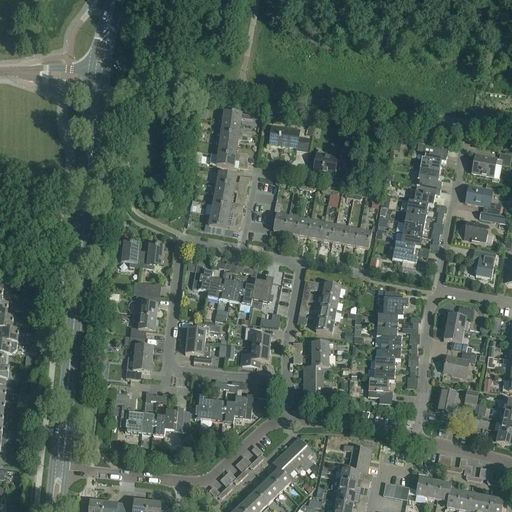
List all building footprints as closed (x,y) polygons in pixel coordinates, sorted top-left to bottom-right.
[(222,124),(240,127),(241,120),(251,122),(253,120),(253,118),(241,116),(223,113),(222,124)] [(220,135),(250,139),(251,136),(249,134),(239,133),(240,127),(222,124),(220,135)] [(272,129),(269,146),(296,150),(296,152),(306,154),(308,141),(298,140),(299,133),(272,129)] [(250,139),(220,135),(219,145),(237,148),(238,142),(248,143),(250,142),(250,139)] [(236,154),(237,148),(219,145),(217,156),(247,161),(248,158),(246,156),(236,154)] [(419,171),(439,175),(441,165),(445,165),(448,152),(419,146),(417,154),(422,154),(419,171)] [(331,175),(329,183),(343,186),(346,172),(335,169),(337,160),(318,157),(319,150),(318,150),(314,172),(331,175)] [(501,162),(500,167),(509,169),(511,157),(500,155),(498,162),(501,162)] [(247,161),(217,156),(216,167),(234,170),(234,163),(245,165),(247,163),(247,161)] [(475,157),(471,176),(493,180),(496,161),(475,157)] [(437,185),(439,175),(419,171),(416,188),(440,192),(441,186),(437,185)] [(217,185),(246,191),(247,188),(245,186),(235,184),(236,178),(219,175),(217,185)] [(245,194),(246,191),(217,185),(215,196),(232,199),(233,193),(243,195),(245,194)] [(439,199),(440,192),(416,188),(413,204),(413,205),(428,207),(428,208),(433,209),(435,198),(439,199)] [(465,205),(483,209),(482,215),(499,218),(501,207),(489,205),(492,192),(482,191),(482,192),(468,189),(465,205)] [(231,206),(232,199),(215,196),(213,207),(242,212),(243,210),(241,208),(231,206)] [(383,198),(383,199),(381,209),(388,210),(390,199),(383,198)] [(402,211),(402,213),(426,218),(428,208),(428,207),(413,205),(413,204),(408,203),(406,212),(402,211)] [(211,217),(228,221),(229,214),(239,216),(242,215),(242,212),(213,207),(211,217)] [(405,216),(404,225),(424,229),(426,218),(402,213),(401,216),(405,216)] [(509,220),(482,215),(481,215),(479,222),(508,227),(509,220)] [(211,217),(209,228),(238,234),(238,230),(237,229),(227,227),(228,221),(211,217)] [(276,217),(273,233),(285,236),(288,219),(276,217)] [(300,222),(288,219),(285,236),(297,238),(300,222)] [(387,222),(379,221),(378,228),(386,229),(387,222)] [(309,240),(312,224),(300,222),(297,238),(309,240)] [(324,226),(312,224),(309,240),(320,242),(324,226)] [(424,229),(404,225),(402,235),(422,239),(424,229)] [(467,225),(464,241),(485,245),(487,237),(486,236),(487,228),(467,225)] [(336,228),(324,226),(320,242),(332,245),(336,228)] [(347,231),(336,228),(332,245),(344,247),(347,231)] [(359,233),(347,231),(344,247),(356,249),(359,233)] [(371,235),(359,233),(356,249),(368,252),(371,235)] [(402,235),(400,246),(415,249),(420,250),(422,239),(402,235)] [(141,270),(143,255),(138,255),(139,245),(138,245),(138,247),(132,246),(132,245),(130,245),(130,246),(120,245),(120,246),(124,246),(122,264),(129,265),(129,269),(141,270)] [(400,246),(395,245),(392,262),(396,263),(395,264),(396,266),(398,266),(400,265),(400,264),(402,264),(401,271),(403,271),(403,276),(418,278),(420,266),(416,266),(417,260),(413,259),(415,249),(400,246)] [(143,255),(141,270),(153,271),(154,267),(162,268),(164,250),(168,251),(168,250),(157,249),(157,248),(155,248),(155,249),(149,248),(150,246),(149,246),(148,256),(143,255)] [(479,260),(475,279),(491,282),(496,257),(474,253),(473,259),(479,260)] [(211,280),(212,280),(213,274),(212,274),(207,273),(202,273),(203,268),(197,267),(192,291),(208,294),(209,294),(211,280)] [(207,300),(218,302),(223,282),(222,282),(217,281),(212,280),(211,280),(209,294),(208,294),(207,300)] [(255,282),(254,288),(252,302),(269,306),(273,281),(267,280),(266,285),(261,284),(256,283),(256,282),(255,282)] [(218,302),(229,304),(233,284),(232,284),(228,283),(227,283),(223,283),(223,282),(218,302)] [(319,285),(307,283),(305,291),(315,293),(317,292),(319,285)] [(229,304),(240,306),(244,286),(243,286),(238,286),(238,285),(233,284),(229,304)] [(144,298),(145,292),(139,291),(139,285),(135,285),(134,297),(136,297),(144,298)] [(254,288),(249,287),(249,288),(244,287),(244,286),(240,306),(251,308),(252,302),(254,288)] [(322,298),(339,301),(341,289),(325,286),(322,298)] [(398,319),(403,319),(403,309),(408,309),(408,302),(403,302),(403,297),(385,293),(384,301),(383,301),(382,318),(383,318),(398,319)] [(139,319),(156,320),(158,299),(144,298),(136,297),(136,306),(140,307),(139,319)] [(320,310),(336,313),(339,301),(322,298),(320,310)] [(2,305),(0,304),(0,316),(7,318),(7,317),(8,305),(2,305)] [(336,313),(320,310),(318,322),(334,325),(336,313)] [(446,329),(464,333),(466,320),(472,321),(473,313),(459,311),(457,318),(448,316),(446,329)] [(204,320),(201,312),(193,315),(195,322),(204,320)] [(0,316),(0,329),(12,331),(12,330),(14,318),(7,317),(7,318),(0,316)] [(216,317),(215,324),(225,325),(226,319),(216,317)] [(397,329),(398,319),(383,318),(382,318),(377,317),(377,328),(397,329)] [(155,334),(156,320),(139,319),(134,318),(133,324),(138,324),(138,330),(131,329),(130,339),(145,340),(145,333),(155,334)] [(495,319),(493,336),(496,336),(498,328),(501,328),(502,320),(495,319)] [(334,325),(318,322),(316,334),(332,337),(334,325)] [(186,343),(205,345),(206,332),(214,333),(215,327),(197,325),(197,331),(187,330),(186,343)] [(397,329),(377,328),(376,340),(381,340),(396,341),(396,340),(397,329)] [(0,329),(0,334),(1,334),(0,342),(11,343),(17,344),(18,344),(19,331),(12,330),(12,331),(0,329)] [(462,354),(465,355),(466,347),(461,345),(464,333),(446,329),(443,342),(452,344),(451,352),(462,354)] [(252,350),(269,352),(271,338),(261,337),(262,331),(246,330),(244,341),(252,342),(252,350)] [(145,340),(130,339),(129,347),(135,348),(133,360),(152,362),(153,349),(144,348),(145,340)] [(380,351),(401,352),(402,340),(396,340),(396,341),(381,340),(380,351)] [(0,342),(0,341),(0,354),(3,355),(8,356),(10,356),(10,355),(16,352),(17,344),(11,343),(0,342)] [(205,345),(186,343),(185,356),(194,357),(193,363),(211,365),(212,359),(203,358),(205,345)] [(312,358),(328,358),(328,346),(312,345),(312,358)] [(269,352),(252,350),(251,357),(243,356),(242,368),(258,370),(259,363),(268,364),(269,352)] [(395,362),(400,363),(401,352),(380,351),(380,361),(395,362)] [(465,355),(462,354),(461,361),(447,358),(444,375),(451,377),(451,378),(465,381),(468,365),(474,366),(476,357),(465,355)] [(328,358),(312,358),(312,369),(329,369),(328,358)] [(152,362),(133,360),(132,373),(127,372),(126,380),(141,382),(141,374),(151,375),(152,362)] [(395,373),(395,362),(380,361),(375,361),(374,372),(395,373)] [(0,367),(0,385),(5,386),(5,381),(7,381),(9,368),(6,368),(2,367),(0,367)] [(304,382),(323,381),(323,374),(332,374),(332,369),(329,369),(312,369),(304,369),(304,382)] [(389,384),(394,384),(395,373),(374,372),(373,383),(389,384)] [(323,381),(304,382),(304,393),(332,393),(332,388),(323,388),(323,381)] [(373,383),(368,382),(367,400),(379,400),(379,406),(392,407),(392,394),(388,394),(389,384),(373,383)] [(452,425),(454,417),(458,395),(440,392),(438,400),(440,400),(439,405),(437,404),(435,413),(442,415),(441,422),(452,425)] [(478,394),(467,392),(464,403),(476,406),(478,394)] [(332,393),(304,393),(304,406),(323,406),(323,399),(332,399),(332,393)] [(233,420),(234,420),(251,421),(253,397),(247,396),(246,401),(241,400),(235,399),(235,405),(233,420)] [(267,397),(259,396),(258,404),(267,405),(267,397)] [(211,427),(211,423),(213,403),(208,402),(203,402),(203,398),(197,397),(194,422),(201,422),(200,426),(202,428),(208,429),(211,427)] [(503,413),(511,415),(511,403),(506,402),(503,413)] [(211,423),(222,425),(224,404),(219,404),(219,403),(213,403),(211,423)] [(224,404),(222,425),(233,426),(234,420),(233,420),(235,405),(229,404),(229,405),(224,404)] [(142,436),(144,416),(138,416),(134,415),(134,411),(127,410),(128,408),(122,407),(120,428),(126,428),(125,435),(142,436)] [(190,415),(183,414),(184,410),(177,409),(177,414),(172,414),(172,413),(166,413),(165,419),(164,433),(188,435),(190,415)] [(501,424),(511,426),(511,415),(503,413),(501,424)] [(153,438),(155,417),(154,417),(154,418),(149,417),(144,416),(142,436),(153,438)] [(155,417),(153,438),(164,439),(164,433),(165,419),(160,418),(155,418),(155,417)] [(511,426),(501,424),(498,434),(511,437),(511,426)] [(469,441),(478,443),(480,432),(472,430),(469,441)] [(511,437),(498,434),(496,445),(511,448),(511,437)] [(309,469),(313,466),(307,460),(312,455),(299,441),(290,449),(309,469)] [(351,461),(369,465),(372,452),(344,447),(343,453),(352,454),(351,461)] [(290,449),(281,458),(294,472),(299,467),(306,473),(309,469),(290,449)] [(261,457),(255,463),(258,466),(263,461),(263,459),(261,457)] [(278,472),(290,484),(292,486),(291,487),(292,488),(293,487),(295,489),(298,485),(289,477),(294,472),(281,458),(273,466),(278,472)] [(369,465),(351,461),(349,468),(341,466),(340,471),(342,472),(359,475),(367,477),(369,465)] [(319,470),(314,465),(310,469),(315,474),(319,470)] [(221,486),(214,492),(208,486),(205,489),(214,499),(234,481),(224,471),(215,479),(221,486)] [(239,478),(242,481),(247,476),(247,474),(245,472),(239,478)] [(290,484),(278,472),(270,479),(282,492),(290,484)] [(340,482),(369,488),(370,485),(368,483),(358,481),(359,475),(342,472),(340,482)] [(282,492),(270,479),(262,486),(275,499),(282,492)] [(426,500),(430,482),(419,480),(415,498),(426,500)] [(338,493),(355,496),(356,490),(367,492),(369,490),(369,488),(340,482),(338,493)] [(437,502),(440,484),(430,482),(426,500),(437,502)] [(447,504),(450,492),(451,486),(440,484),(437,502),(447,504)] [(389,499),(391,486),(385,485),(382,498),(389,499)] [(262,486),(255,494),(267,507),(275,499),(262,486)] [(230,487),(224,492),(227,495),(232,491),(232,489),(230,487)] [(396,488),(394,500),(400,501),(402,489),(396,488)] [(406,502),(409,490),(402,489),(400,501),(406,502)] [(457,511),(460,494),(450,492),(447,504),(446,510),(457,511)] [(355,496),(338,493),(336,503),(365,509),(366,506),(364,504),(354,502),(355,496)] [(256,511),(261,511),(267,507),(255,494),(247,501),(256,511)] [(457,511),(468,511),(471,496),(460,494),(457,511)] [(479,511),(482,498),(471,496),(468,511),(479,511)] [(482,498),(479,511),(490,511),(492,500),(482,498)] [(492,500),(490,511),(501,511),(503,502),(492,500)] [(241,511),(256,511),(247,501),(239,509),(241,511)] [(102,511),(103,505),(84,503),(82,511),(102,511)] [(146,511),(147,504),(134,503),(134,508),(124,507),(123,511),(146,511)] [(365,509),(336,503),(334,511),(352,511),(358,511),(363,511),(365,511),(365,509)]
